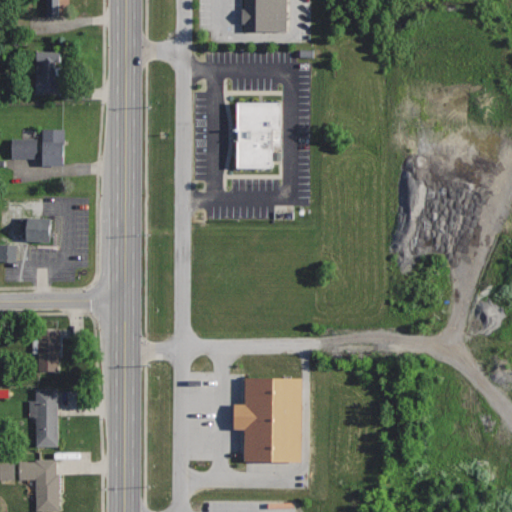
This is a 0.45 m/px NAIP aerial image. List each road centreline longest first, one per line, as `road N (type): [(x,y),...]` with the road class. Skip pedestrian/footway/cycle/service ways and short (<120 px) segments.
road 1 (secondary): [(126,0),(125,511)]
road 2 (residential): [(126,301),(0,301)]
